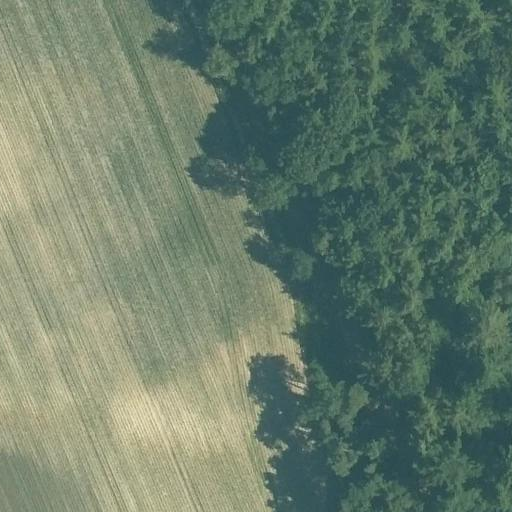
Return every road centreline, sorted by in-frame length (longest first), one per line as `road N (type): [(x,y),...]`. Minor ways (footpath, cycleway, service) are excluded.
road 1 (unclassified): [(423,511),(213,0)]
road 2 (track): [(511,256),(378,400)]
